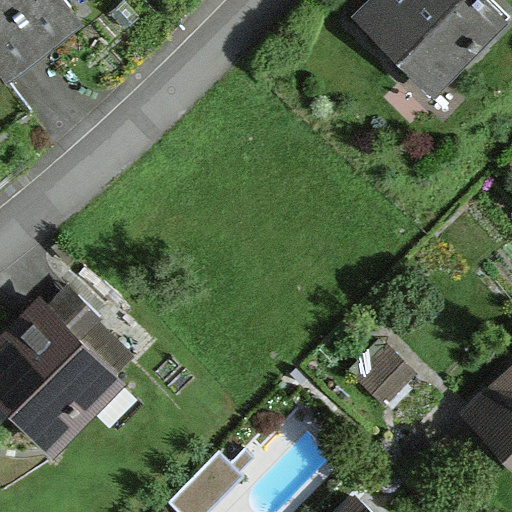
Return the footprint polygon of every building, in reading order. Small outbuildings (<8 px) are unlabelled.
[(89,12),(79,0),(0,0),(0,67),(7,76),(89,12)] [(508,9),(498,0),(356,0),(352,5),(434,85),(508,9)] [(39,287),(0,329),(0,387),(56,439),(124,364),(39,287)] [(511,355),(464,403),(511,451),(511,355)] [(390,511),(358,480),(325,511),(390,511)]
